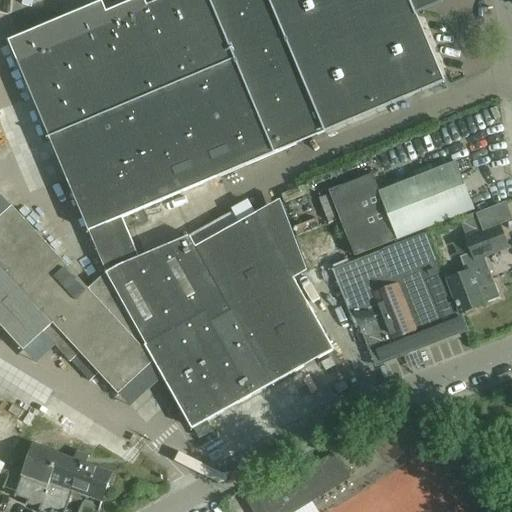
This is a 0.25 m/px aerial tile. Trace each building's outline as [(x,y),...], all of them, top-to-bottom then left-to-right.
[(442,0),(160,0),(16,60),(48,137),(46,138),(46,139),(49,138),(88,231),(107,223),(124,264),(139,258),(122,217),(276,154),(268,135),(317,115),(325,133),(445,82),(417,14),(443,3),(442,0)] [(381,193),(375,175),(331,192),(356,257),(476,211),(457,163),(381,193)] [(124,264),(123,265),(107,273),(89,289),(12,207),(0,218),(0,324),(25,351),(44,333),(70,361),(81,352),(119,394),(155,361),(182,408),(176,412),(179,416),(184,413),(193,428),(194,428),(198,436),(212,428),(208,420),(335,349),(257,213),(196,247),(190,237),(139,258),(124,264)] [(485,305),(485,304),(501,298),(485,257),(509,248),(500,225),(466,238),(472,253),(460,258),(466,274),(449,280),(430,232),(427,233),(426,233),(384,250),(388,261),(338,281),(356,329),(361,327),(376,365),(468,330),(462,314),(465,312),(466,315),(475,312),(474,309),(483,305),(484,306),(485,305)] [(308,286),(318,307),(327,302),(317,282),(308,286)] [(437,432),(447,426),(438,410),(428,416),(437,432)] [(0,412),(0,461),(18,420),(0,412)] [(415,449),(416,427),(392,425),(392,435),(384,434),(382,461),(404,463),(405,448),(415,449)] [(75,461),(33,447),(15,499),(16,499),(17,498),(28,502),(27,507),(28,507),(28,506),(40,510),(40,511),(42,507),(53,511),(52,511),(53,511),(54,511),(56,511),(66,511),(74,490),(104,500),(109,486),(113,487),(116,478),(112,477),(113,475),(87,466),(89,458),(77,454),(75,461)] [(287,511),(284,507),(294,501),(298,508),(348,478),(333,454),(289,480),(286,475),(246,500),(253,511),(287,511)]
